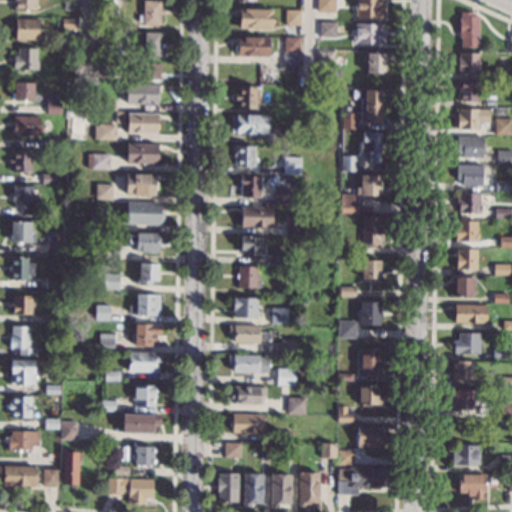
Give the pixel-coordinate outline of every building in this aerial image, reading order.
[(35,0),(35,10),(12,10),(12,5),(10,5),(10,0),(35,0)] [(77,0),(77,11),(63,11),(63,0),(77,0)] [(334,0),(334,12),(317,11),(317,0),(334,0)] [(383,0),(383,5),(381,4),(381,18),(353,18),(353,6),(356,7),(356,0),(383,0)] [(158,4),(163,4),(162,14),(164,14),(164,23),(161,23),(161,25),(142,25),(142,22),(137,22),(138,14),(142,14),(142,1),(158,1),(158,4)] [(272,29),(237,28),(238,8),(269,9),(272,9),(272,29)] [(300,25),(284,25),(285,9),(300,10),(300,25)] [(470,17),(478,17),(478,47),(460,46),(460,38),(458,38),(458,12),(470,12),(470,17)] [(39,30),(41,30),(41,41),(14,40),(14,19),(39,19),(39,30)] [(77,30),(61,30),(62,20),(77,20),(77,30)] [(335,37),(319,37),(319,22),(335,23),(335,37)] [(381,28),(383,28),(383,45),(354,45),(354,43),(352,43),(352,31),(354,32),(355,23),(381,24),(381,28)] [(159,57),(143,56),(144,33),(160,33),(159,57)] [(109,46),(94,45),(95,35),(109,36),(109,46)] [(268,56),(236,55),(236,37),(268,38),(268,56)] [(299,53),(297,53),(297,65),(283,64),(283,38),(299,38),(299,53)] [(35,60),(37,60),(37,71),(16,70),(16,69),(12,69),(12,56),(17,56),(17,48),(35,48),(35,60)] [(333,66),(319,66),(319,51),(333,52),(333,66)] [(478,73),(456,73),(456,57),(459,57),(459,52),(478,52),(478,73)] [(385,73),(365,73),(365,53),(385,53),(385,73)] [(117,75),(101,75),(101,61),(117,61),(117,75)] [(157,79),(140,79),(140,63),(158,64),(157,79)] [(508,79),(493,79),(493,67),(508,68),(508,79)] [(275,82),(261,82),(261,69),(276,70),(275,82)] [(339,80),(323,79),(324,70),(339,71),(339,80)] [(477,101),(457,101),(457,80),(478,81),(477,101)] [(32,100),(13,100),(13,83),(31,83),(32,83),(32,100)] [(157,104),(125,103),(125,84),(157,85),(157,104)] [(256,109),(235,109),(236,86),(256,86),(256,109)] [(380,99),(381,99),(381,113),(379,113),(379,122),(362,122),(362,90),(380,90),(380,99)] [(56,104),(60,104),(60,115),(46,114),(46,98),(56,98),(56,104)] [(115,110),(99,110),(99,101),(115,101),(115,110)] [(488,122),(477,122),(477,130),(456,129),(456,113),(458,114),(458,109),(488,110),(488,122)] [(157,133),(125,133),(125,112),(157,113),(157,133)] [(356,129),(342,129),(342,112),(356,113),(356,129)] [(267,124),(266,124),(266,134),(230,134),(230,115),(236,115),(236,114),(268,114),(267,124)] [(39,126),(42,126),(42,134),(39,134),(39,136),(12,135),(13,116),(39,117),(39,126)] [(510,135),(494,135),(494,118),(510,119),(510,135)] [(115,140),(97,140),(98,124),(115,124),(115,140)] [(297,144),(283,144),(283,130),(297,130),(297,144)] [(379,163),(366,163),(366,152),(358,152),(358,141),(361,141),(361,131),(380,131),(379,163)] [(482,158),(455,158),(456,136),(482,136),(482,158)] [(63,149),(47,148),(47,139),(63,139),(63,149)] [(158,149),(155,149),(155,151),(158,154),(158,158),(155,161),(155,164),(125,164),(125,143),(158,144),(158,149)] [(252,158),(255,158),(255,167),(234,166),(234,146),(252,146),(252,158)] [(29,172),(27,175),(23,175),(20,172),(11,172),(11,164),(8,164),(8,158),(11,159),(11,151),(30,151),(29,172)] [(510,163),(495,163),(495,151),(511,151),(510,163)] [(108,170),(90,169),(90,154),(108,154),(108,170)] [(356,172),(339,172),(339,156),(356,156),(356,172)] [(299,175),(282,174),(282,157),(299,157),(299,175)] [(480,186),(460,185),(460,184),(455,184),(455,177),(454,177),(454,168),(455,168),(455,164),(480,165),(480,186)] [(156,181),(154,181),(154,196),(124,195),(124,174),(157,174),(156,181)] [(56,184),(41,184),(41,175),(56,175),(56,184)] [(260,184),(262,184),(262,191),(259,191),(259,198),(240,198),(240,175),(260,176),(260,184)] [(379,196),(359,196),(359,194),(355,194),(355,187),(358,187),(359,175),(380,176),(379,196)] [(510,192),(494,192),(494,180),(510,180),(510,192)] [(110,200),(94,199),(95,185),(110,185),(110,200)] [(38,198),(35,198),(35,216),(20,215),(20,208),(13,208),(13,201),(10,201),(10,193),(12,193),(12,186),(38,186),(38,198)] [(291,205),(273,205),(273,186),(291,186),(291,205)] [(80,200),(72,200),(72,192),(80,192),(80,200)] [(478,204),(480,204),(480,212),(478,212),(478,214),(457,214),(457,206),(455,206),(455,198),(457,198),(457,193),(478,193),(478,204)] [(159,202),(159,210),(164,210),(163,226),(124,225),(125,201),(159,202)] [(356,214),(339,213),(340,202),(356,202),(356,214)] [(271,218),(273,220),(273,224),(271,226),(271,228),(239,227),(239,206),(271,207),(271,218)] [(509,219),(493,219),(493,208),(509,209),(509,219)] [(106,213),(105,230),(89,229),(90,212),(106,213)] [(378,228),(382,228),(382,239),(379,239),(379,245),(375,245),(373,246),(368,246),(366,244),(360,244),(360,216),(378,216),(378,228)] [(302,236),(286,236),(286,218),(302,218),(302,236)] [(476,234),(477,234),(477,242),(454,242),(454,224),(456,224),(456,221),(476,221),(476,234)] [(30,231),(34,231),(34,242),(10,242),(10,222),(30,222),(30,231)] [(163,244),(158,244),(158,253),(135,252),(135,245),(124,245),(124,233),(163,233),(163,244)] [(511,247),(498,247),(498,236),(511,236),(511,247)] [(260,244),(263,244),(263,255),(239,255),(239,237),(260,237),(260,244)] [(59,254),(45,253),(45,241),(59,242),(59,254)] [(105,260),(90,260),(90,245),(105,245),(105,260)] [(328,256),(307,255),(308,247),(328,247),(328,256)] [(475,269),(455,269),(455,249),(475,249),(475,269)] [(285,265),(270,265),(270,255),(285,255),(285,265)] [(27,263),(32,263),(32,275),(26,275),(26,280),(9,280),(10,257),(27,258),(27,263)] [(378,280),(360,279),(360,260),(378,261),(378,280)] [(156,281),(150,281),(150,286),(137,286),(137,263),(157,263),(156,281)] [(508,276),(493,275),(493,264),(508,265),(508,276)] [(255,273),(258,273),(258,288),(237,288),(237,266),(255,267),(255,273)] [(118,274),(117,291),(101,289),(102,273),(118,274)] [(472,296),(453,296),(453,277),(472,278),(472,296)] [(59,289),(45,289),(45,279),(59,279),(59,289)] [(355,297),(337,297),(337,286),(355,286),(355,297)] [(506,304),(492,303),(492,293),(507,293),(506,304)] [(158,316),(147,316),(147,318),(143,318),(143,316),(135,316),(135,313),(128,312),(128,305),(134,305),(134,294),(158,294),(158,316)] [(30,302),(32,302),(32,307),(30,307),(30,315),(12,315),(12,308),(6,308),(6,302),(12,302),(12,296),(30,296),(30,302)] [(255,318),(231,318),(232,297),(255,297),(255,318)] [(379,325),(359,325),(360,301),(379,302),(379,325)] [(108,320),(93,320),(93,305),(109,305),(108,320)] [(485,323),(453,323),(453,305),(485,305),(485,323)] [(286,325),(271,325),(271,307),(286,307),(286,325)] [(58,323),(44,323),(44,313),(58,313),(58,323)] [(354,339),(337,338),(337,320),(355,321),(354,339)] [(511,330),(501,330),(501,321),(511,321),(511,330)] [(159,336),(155,336),(155,342),(150,342),(150,347),(133,346),(133,323),(159,324),(159,336)] [(28,337),(29,337),(29,348),(37,348),(36,355),(18,355),(18,348),(8,348),(8,338),(10,338),(10,325),(28,325),(28,337)] [(258,343),(232,342),(232,334),(228,334),(228,325),(258,326),(258,343)] [(478,346),(481,346),(481,352),(478,352),(478,353),(452,353),(452,341),(457,341),(457,333),(478,333),(478,346)] [(113,350),(97,350),(98,335),(113,335),(113,350)] [(297,341),(302,341),(301,351),(296,351),(296,356),(279,356),(279,340),(297,340),(297,341)] [(378,366),(377,366),(377,372),(359,372),(359,348),(379,348),(378,366)] [(506,360),(491,360),(491,350),(506,350),(506,360)] [(160,362),(156,362),(156,373),(126,372),(127,352),(160,353),(160,362)] [(258,358),(268,358),(268,373),(232,372),(232,364),(226,364),(226,355),(258,356),(258,358)] [(33,360),(33,372),(34,372),(34,385),(9,385),(10,360),(33,360)] [(471,380),(451,380),(451,361),(471,361),(471,380)] [(294,386),(276,386),(276,368),(294,368),(294,386)] [(118,381),(103,381),(103,371),(118,372),(118,381)] [(352,382),(336,382),(336,373),(352,373),(352,382)] [(511,387),(500,387),(500,376),(511,376),(511,387)] [(59,394),(44,394),(45,384),(59,384),(59,394)] [(154,407),(133,407),(133,385),(154,386),(154,407)] [(265,395),(257,395),(257,397),(260,399),(260,401),(258,403),(258,405),(231,404),(231,399),(228,399),(228,392),(231,392),(231,385),(265,385),(265,395)] [(377,396),(379,396),(379,406),(357,406),(357,385),(378,385),(377,396)] [(480,401),(472,401),(472,410),(452,409),(452,390),(481,391),(480,401)] [(30,418),(28,418),(28,421),(20,421),(20,418),(10,418),(10,411),(6,411),(7,403),(10,403),(10,396),(30,396),(30,418)] [(304,414),(286,414),(287,398),(304,398),(304,414)] [(114,412),(99,411),(99,399),(114,399),(114,412)] [(511,416),(497,416),(497,400),(511,400),(511,416)] [(345,413),(351,413),(350,423),(336,423),(336,407),(345,407),(345,413)] [(159,425),(152,425),(152,434),(120,433),(120,429),(118,428),(118,422),(121,422),(121,414),(159,415),(159,425)] [(263,434),(231,433),(231,415),(263,415),(263,434)] [(58,430),(43,429),(43,418),(58,419),(58,430)] [(75,441),(60,440),(60,422),(75,422),(75,441)] [(377,432),(380,432),(380,449),(356,448),(356,425),(377,426),(377,432)] [(37,446),(30,446),(30,451),(6,451),(6,444),(3,444),(3,436),(9,436),(9,431),(37,432),(37,446)] [(290,441),(275,441),(275,431),(290,431),(290,441)] [(238,459),(222,458),(222,442),(239,443),(238,459)] [(268,457),(259,457),(259,442),(268,442),(268,457)] [(334,459),(318,458),(318,443),(334,443),(334,459)] [(295,459),(285,459),(285,444),(295,444),(295,459)] [(477,453),(480,453),(480,465),(451,465),(451,449),(454,449),(454,445),(477,446),(477,453)] [(151,467),(132,467),(132,447),(134,447),(152,447),(151,467)] [(351,466),(335,465),(336,450),(352,450),(351,466)] [(77,484),(61,484),(61,452),(77,452),(77,484)] [(511,471),(498,471),(499,455),(511,455),(511,471)] [(35,486),(1,486),(2,476),(0,476),(0,466),(35,466),(35,486)] [(126,475),(112,475),(112,466),(126,466),(126,475)] [(381,488),(356,488),(356,494),(335,494),(335,468),(382,469),(381,488)] [(57,487),(41,487),(42,469),(57,469),(57,487)] [(316,506),(305,506),(305,508),(297,507),(297,472),(317,472),(316,506)] [(237,502),(217,501),(217,492),(215,492),(216,478),(218,478),(218,473),(238,473),(237,502)] [(261,504),(249,504),(249,508),(241,508),(241,473),(262,473),(261,504)] [(483,485),(485,487),(485,491),(483,493),(481,493),(481,499),(472,499),(472,496),(466,496),(466,494),(458,494),(458,473),(483,474),(483,485)] [(289,505),(277,504),(277,508),(269,508),(270,474),(289,474),(289,505)] [(150,499),(143,498),(143,504),(127,504),(127,491),(120,491),(120,494),(106,494),(106,478),(151,478),(150,499)]
